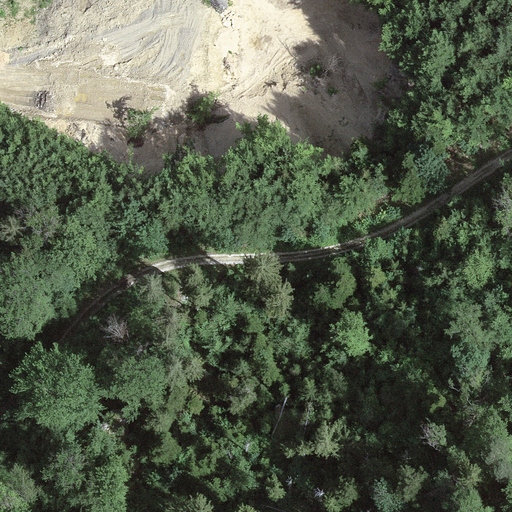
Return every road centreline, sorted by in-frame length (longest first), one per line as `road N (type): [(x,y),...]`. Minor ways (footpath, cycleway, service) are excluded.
road 1 (track): [(511,150),(415,218),(357,243),(297,256),(199,258),(120,284),(75,322),(0,414)]
road 2 (track): [(120,284),(143,412)]
